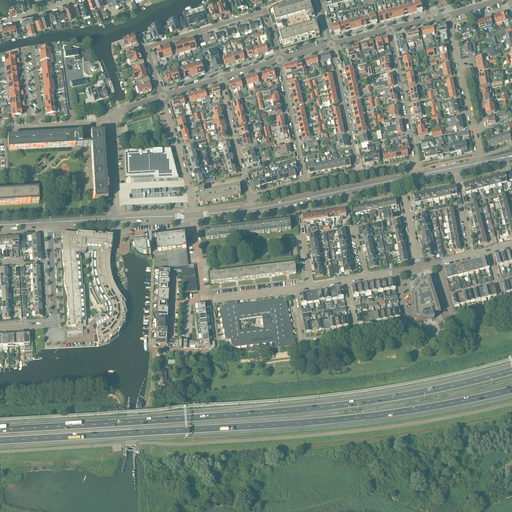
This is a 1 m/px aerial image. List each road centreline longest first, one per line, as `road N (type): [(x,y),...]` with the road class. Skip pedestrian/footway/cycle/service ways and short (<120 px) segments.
road 1 (motorway): [(511,371),(305,409),(0,429)]
road 2 (motorway): [(0,441),(325,421),(511,389)]
road 3 (residential): [(149,396),(154,349),(217,352),(211,299)]
road 4 (tertiary): [(252,208),(400,178)]
road 5 (residential): [(35,118),(20,52),(32,51),(40,113)]
road 6 (residential): [(389,29),(414,163)]
road 7 (residential): [(359,173),(330,44)]
road 8 (residential): [(278,60),(304,183)]
road 9 (residential): [(192,215),(162,96)]
